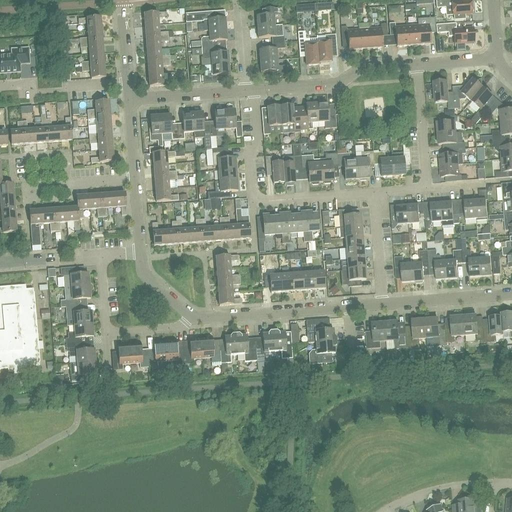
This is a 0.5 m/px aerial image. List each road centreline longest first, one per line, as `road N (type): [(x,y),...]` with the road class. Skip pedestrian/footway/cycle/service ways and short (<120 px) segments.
road 1 (residential): [(374,192),(262,198),(251,188),(254,92)]
road 2 (residential): [(254,92),(330,82),(352,67),(417,63)]
road 3 (residential): [(191,315),(346,308)]
road 4 (residential): [(23,155),(63,152),(66,182),(133,180)]
road 5 (residential): [(384,305),(511,297)]
road 6 (residential): [(423,190),(417,63)]
road 7 (residential): [(0,86),(126,84)]
